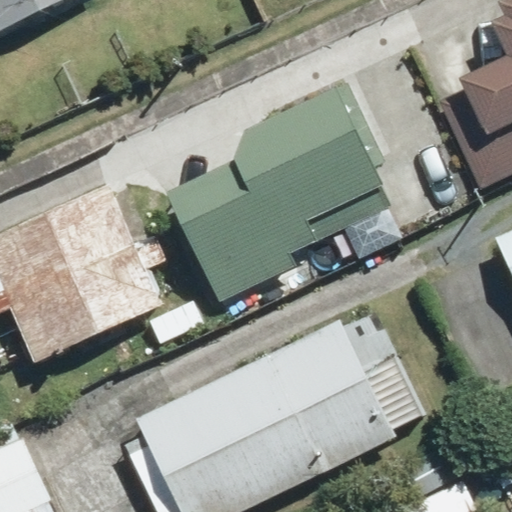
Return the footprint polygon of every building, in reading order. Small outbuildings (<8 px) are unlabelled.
[(0,0),(0,39),(81,0),(0,0)] [(509,61),(460,84),(464,92),(440,104),(482,192),(511,178),(511,0),(498,7),(505,22),(493,27),(509,61)] [(236,165),(167,198),(213,293),(218,306),(305,268),(299,254),(319,246),(309,225),(386,191),(376,170),(385,166),(350,86),(247,135),(236,165)] [(0,317),(13,312),(36,367),(164,309),(168,307),(152,270),(168,263),(157,238),(137,247),(112,189),(0,235),(0,317)] [(511,235),(496,243),(511,277),(511,235)] [(340,322),(137,422),(144,438),(123,448),(155,511),(253,511),(399,440),(340,322)] [(0,433),(0,511),(55,511),(15,427),(0,433)] [(511,434),(484,448),(504,490),(511,486),(511,434)] [(479,511),(464,480),(398,511),(479,511)]
